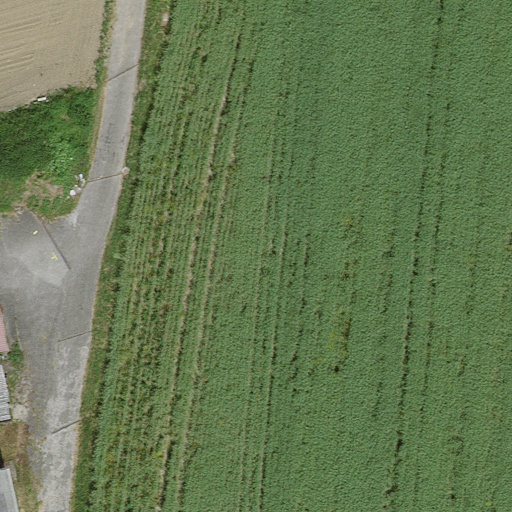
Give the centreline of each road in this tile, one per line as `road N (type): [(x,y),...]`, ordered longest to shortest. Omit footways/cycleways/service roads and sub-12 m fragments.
road 1 (track): [(93,235),(56,511)]
road 2 (track): [(93,235),(132,0)]
